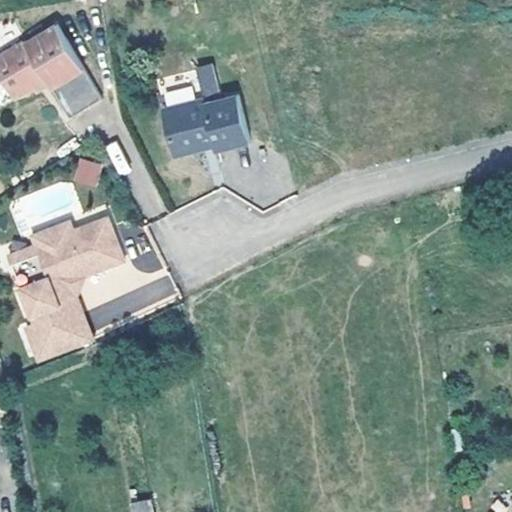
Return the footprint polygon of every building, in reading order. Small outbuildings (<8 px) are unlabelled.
[(7,25),(0,29),(0,76),(1,77),(16,68),(28,61),(31,65),(50,97),(82,78),(37,3),(6,23),(7,25)] [(191,46),(177,49),(180,60),(193,56),(191,46)] [(185,78),(145,88),(157,135),(179,129),(184,123),(196,120),(197,125),(198,129),(231,121),(219,74),(199,79),(193,56),(180,60),(185,78)] [(28,61),(16,68),(18,73),(31,65),(28,61)] [(184,123),(179,129),(197,125),(196,120),(184,123)] [(105,145),(118,177),(130,172),(117,140),(105,145)] [(72,181),(95,188),(102,164),(78,158),(72,181)] [(89,193),(55,206),(57,215),(92,202),(89,193)] [(5,301),(18,336),(72,316),(56,271),(51,269),(60,252),(67,250),(104,236),(92,202),(57,215),(55,206),(17,220),(20,228),(0,235),(0,258),(15,298),(5,301)] [(17,220),(0,225),(0,235),(20,228),(17,220)] [(67,250),(60,252),(51,269),(56,271),(67,250)] [(155,251),(137,256),(142,273),(159,268),(155,251)] [(114,445),(100,447),(105,483),(120,481),(114,445)] [(131,501),(131,511),(154,511),(153,499),(131,501)]
